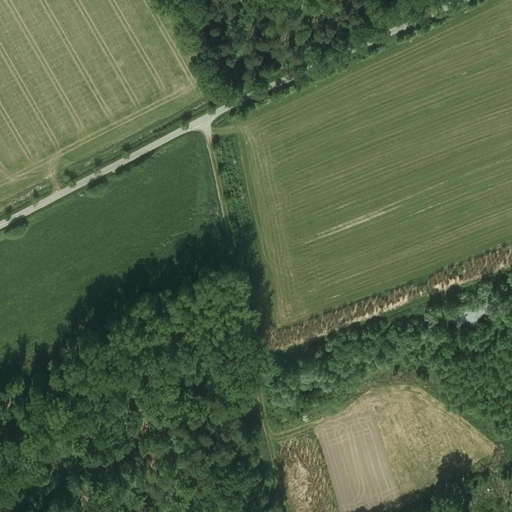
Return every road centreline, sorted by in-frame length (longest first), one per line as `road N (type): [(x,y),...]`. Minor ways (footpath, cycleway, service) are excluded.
road 1 (unclassified): [(463,0),(204,118),(0,225)]
road 2 (track): [(204,118),(284,511)]
